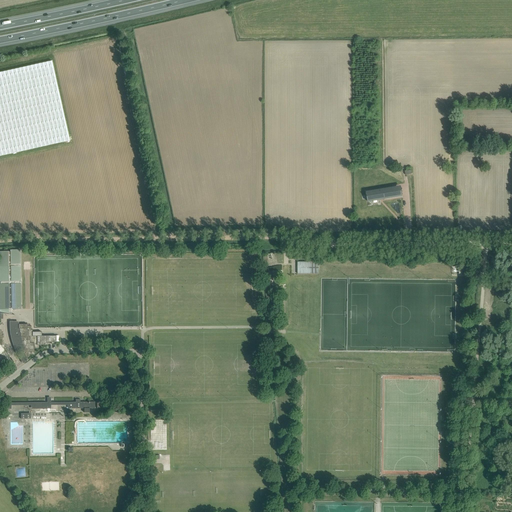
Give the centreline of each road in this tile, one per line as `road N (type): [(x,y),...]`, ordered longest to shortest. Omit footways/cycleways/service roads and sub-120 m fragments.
road 1 (track): [(487,243),(0,241)]
road 2 (motorway): [(0,39),(187,0)]
road 3 (track): [(473,405),(487,243)]
road 4 (motorway): [(124,0),(0,26)]
